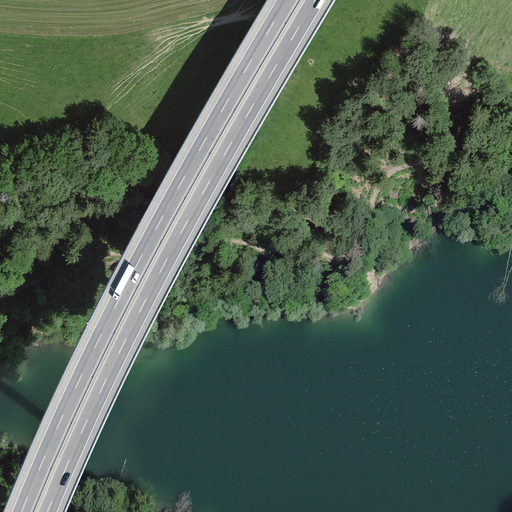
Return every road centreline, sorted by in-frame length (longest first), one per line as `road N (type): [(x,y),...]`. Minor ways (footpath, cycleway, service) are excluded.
road 1 (motorway): [(47,511),(161,267),(315,0)]
road 2 (motorway): [(287,0),(139,257),(21,511)]
